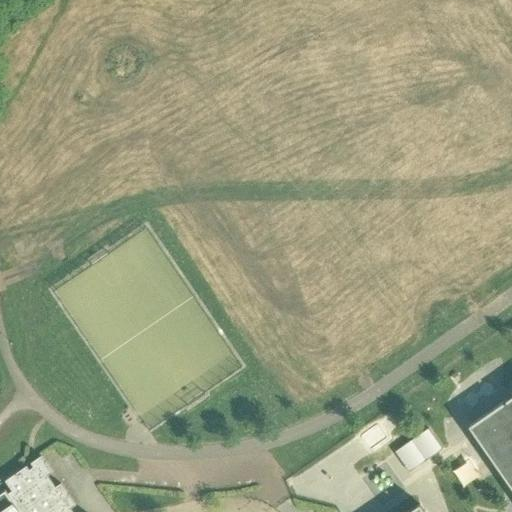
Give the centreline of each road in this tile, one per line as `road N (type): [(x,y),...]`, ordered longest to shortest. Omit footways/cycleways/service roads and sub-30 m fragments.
road 1 (residential): [(184,165),(418,0)]
road 2 (residential): [(184,165),(318,362)]
road 3 (residential): [(98,39),(184,165)]
